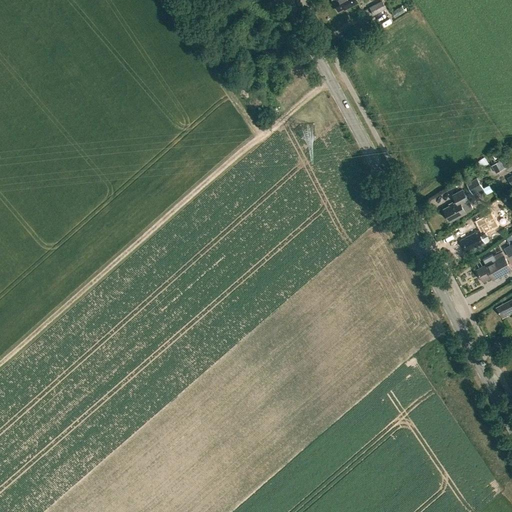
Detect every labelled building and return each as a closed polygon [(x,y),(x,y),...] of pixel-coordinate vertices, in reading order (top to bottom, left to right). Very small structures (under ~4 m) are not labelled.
[(332,0),(338,11),(343,8),(344,10),(357,3),(355,0),(332,0)] [(373,16),(385,9),(382,2),(369,9),(373,16)] [(496,173),(505,168),(501,160),(492,166),(496,173)] [(473,194),(484,188),(477,177),(467,183),(473,194)] [(450,221),(466,213),(473,209),(468,201),(462,189),(453,194),(457,201),(443,209),(450,221)] [(475,249),(485,244),(482,238),(487,236),(485,233),(499,226),(492,212),(477,219),(482,228),(460,240),(466,251),(474,247),(475,249)] [(493,279),(511,269),(502,251),(494,256),(496,260),(476,270),(483,281),(491,277),(493,279)] [(511,298),(496,307),(502,318),(511,313),(511,298)]
